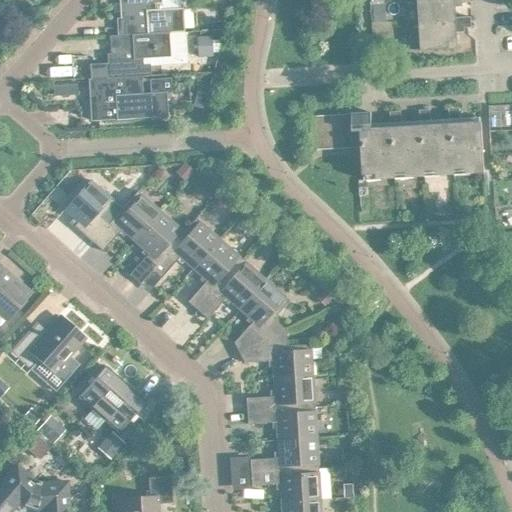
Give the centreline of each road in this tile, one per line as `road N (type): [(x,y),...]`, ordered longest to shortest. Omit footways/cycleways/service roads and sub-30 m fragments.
road 1 (residential): [(211,511),(206,380),(0,202)]
road 2 (residential): [(0,200),(47,139),(41,124),(0,94)]
